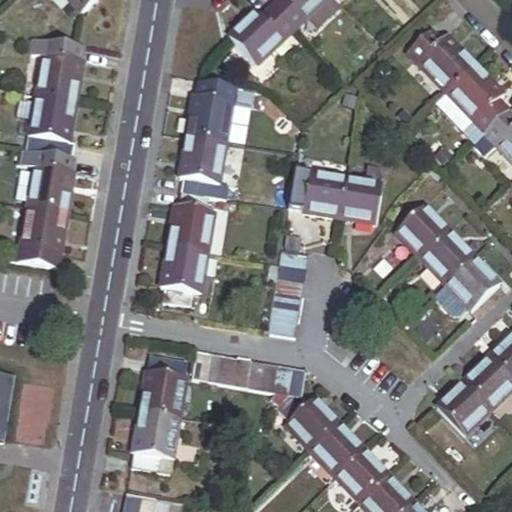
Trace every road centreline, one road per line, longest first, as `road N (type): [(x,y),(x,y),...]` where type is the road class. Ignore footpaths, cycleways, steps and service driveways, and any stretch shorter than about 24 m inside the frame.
road 1 (residential): [(157,0),(101,328)]
road 2 (residential): [(101,328),(316,360)]
road 3 (residential): [(316,360),(453,490)]
road 4 (residential): [(101,328),(69,511)]
